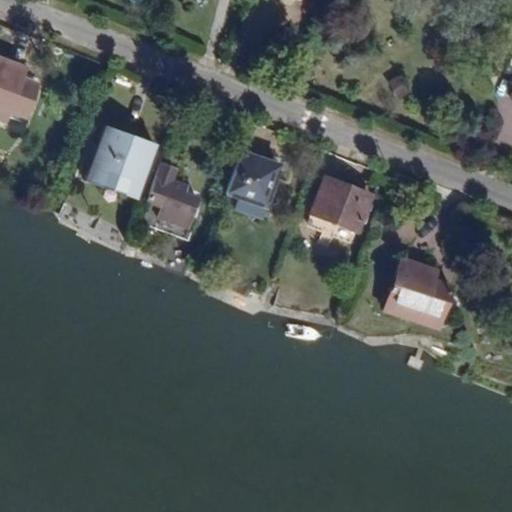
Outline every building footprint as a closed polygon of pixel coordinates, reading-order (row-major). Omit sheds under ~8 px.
[(0,119),(4,121),(7,116),(21,122),(38,79),(23,73),(25,69),(0,58),(0,119)] [(399,99),(413,93),(403,73),(390,79),(399,99)] [(128,156),(133,158),(140,140),(103,126),(84,177),(116,190),(128,156)] [(155,145),(140,140),(133,158),(128,156),(116,190),(135,197),(155,145)] [(251,202),(254,192),(267,197),(278,168),(239,153),(223,192),(237,197),(251,202)] [(162,162),(142,211),(189,230),(202,199),(184,192),(166,185),(169,178),(174,166),(162,162)] [(166,185),(184,192),(187,184),(169,178),(166,185)] [(327,178),(312,214),(353,231),(367,195),(327,178)] [(267,197),(254,192),(251,202),(263,207),(267,197)] [(258,219),(263,207),(251,202),(237,197),(233,209),(258,219)] [(185,240),(189,230),(142,211),(138,221),(185,240)] [(349,240),(353,231),(312,214),(308,223),(349,240)] [(400,317),(404,307),(439,320),(450,288),(430,281),(434,270),(400,258),(381,310),(400,317)] [(435,330),(439,320),(404,307),(400,317),(435,330)]
